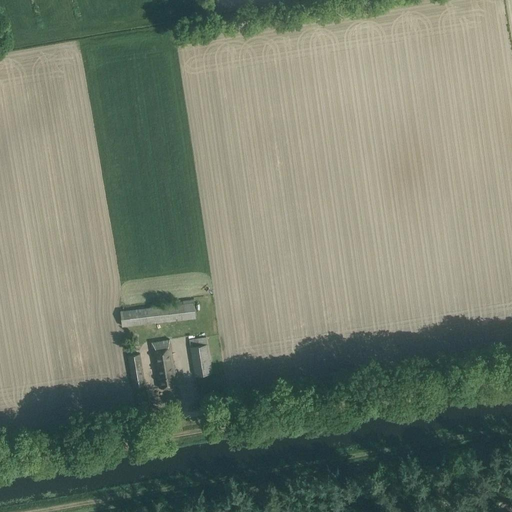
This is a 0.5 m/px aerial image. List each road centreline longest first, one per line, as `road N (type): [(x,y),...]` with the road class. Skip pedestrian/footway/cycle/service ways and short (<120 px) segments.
road 1 (track): [(511,359),(0,447)]
road 2 (track): [(48,511),(511,430)]
